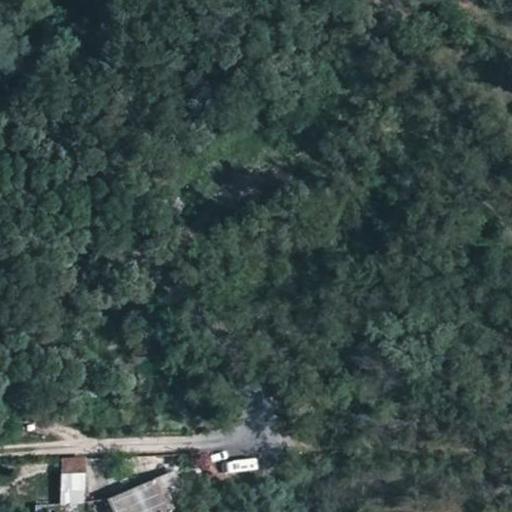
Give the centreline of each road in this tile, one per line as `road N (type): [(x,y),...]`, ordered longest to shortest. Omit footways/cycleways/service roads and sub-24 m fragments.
road 1 (unclassified): [(0,238),(106,248),(139,262),(183,294),(263,425)]
road 2 (track): [(263,425),(306,463),(511,461)]
